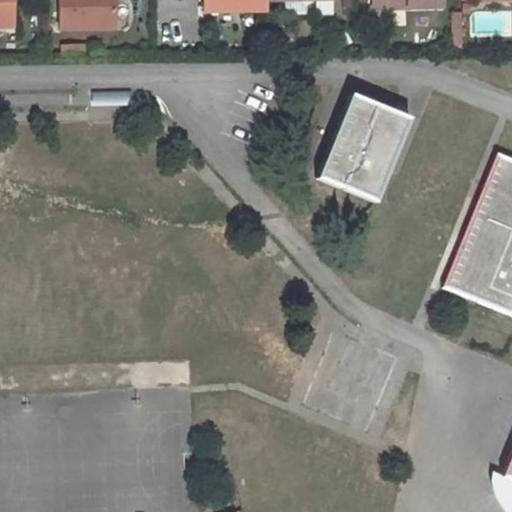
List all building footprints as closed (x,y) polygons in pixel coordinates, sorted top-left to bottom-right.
[(0,0),(0,27),(14,27),(13,0),(0,0)] [(117,0),(61,0),(62,30),(118,29),(117,0)] [(204,0),(204,12),(266,10),(265,0),(204,0)] [(372,0),(373,8),(441,6),(440,0),(372,0)] [(349,93),(317,176),(375,199),(408,117),(349,93)] [(511,158),(497,152),(442,286),(511,315),(511,443),(499,475),(511,480),(511,158)] [(333,327),(301,402),(366,430),(399,355),(333,327)] [(511,511),(511,480),(499,475),(489,471),(490,483),(491,492),(495,503),(500,511),(511,511)]
